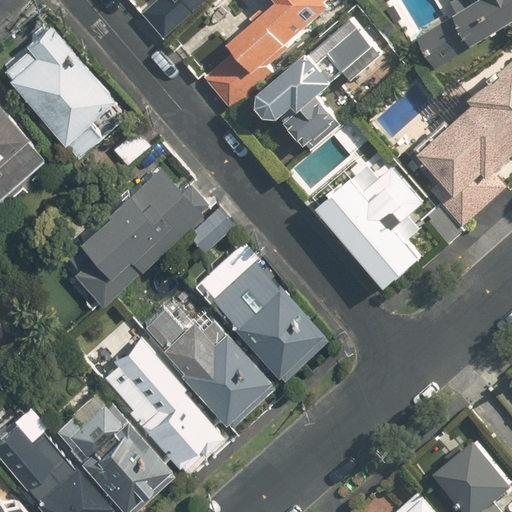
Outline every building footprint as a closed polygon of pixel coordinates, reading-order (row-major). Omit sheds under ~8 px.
[(153,0),(149,4),(170,27),(199,0),(153,0)] [(267,0),(225,36),(238,51),(206,77),(226,103),(274,64),(266,54),(329,0),(267,0)] [(511,19),(511,0),(467,0),(472,9),(423,38),(438,63),(511,19)] [(28,42),(4,64),(75,146),(99,125),(89,114),(115,91),(49,15),(24,37),(28,42)] [(301,44),(247,88),(270,117),(292,99),(298,105),(342,69),(347,76),(378,51),(351,17),(308,52),(301,44)] [(447,175),(436,185),(446,196),(426,214),(448,239),(511,183),(500,171),(511,160),(511,68),(423,147),(447,175)] [(345,119),(323,92),(286,123),(308,149),(345,119)] [(0,193),(47,154),(0,96),(0,193)] [(153,137),(138,122),(115,146),(129,161),(153,137)] [(88,245),(71,261),(105,297),(179,227),(197,245),(222,221),(162,158),(79,235),(88,245)] [(372,190),(358,174),(324,204),(396,284),(429,254),(402,223),(428,200),(398,166),(372,190)] [(192,280),(276,377),(327,333),(242,236),(192,280)] [(139,327),(223,424),(276,377),(192,280),(139,327)] [(110,382),(179,462),(223,424),(139,327),(133,320),(89,358),(110,382)] [(119,502),(125,509),(179,462),(110,382),(56,430),(119,502)] [(56,430),(35,406),(0,436),(0,455),(49,511),(108,511),(119,502),(56,430)] [(511,470),(480,433),(439,468),(478,511),(511,511),(511,508),(502,497),(511,488),(511,470)] [(454,511),(429,485),(399,511),(454,511)]
